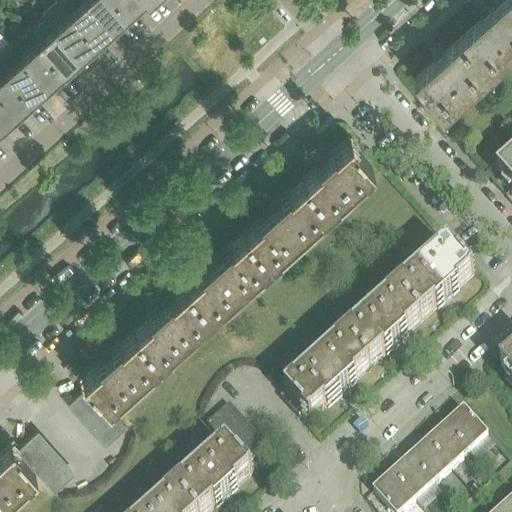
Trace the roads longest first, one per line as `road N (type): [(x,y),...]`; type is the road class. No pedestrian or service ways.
road 1 (tertiary): [(0,363),(339,52)]
road 2 (residential): [(319,486),(511,310)]
road 3 (residential): [(511,247),(339,52)]
